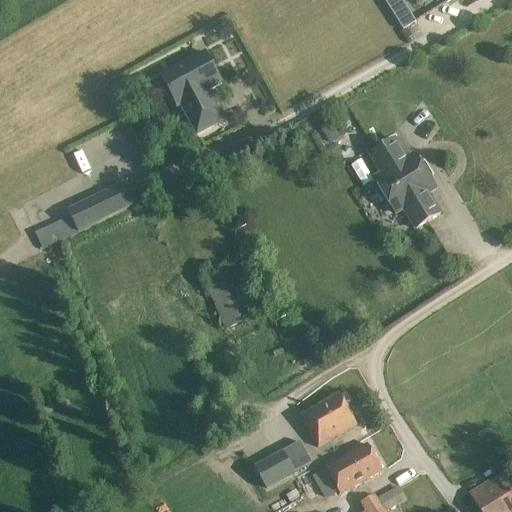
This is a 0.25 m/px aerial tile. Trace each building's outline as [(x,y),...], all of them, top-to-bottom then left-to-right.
[(391,0),(387,4),(404,31),(416,22),(402,0),(391,0)] [(222,86),(206,55),(162,79),(179,109),(182,107),(198,137),(223,123),(208,94),(222,86)] [(320,131),(331,148),(349,136),(338,120),(320,131)] [(395,142),(371,156),(383,177),(375,182),(385,199),(426,174),(416,157),(407,162),(395,142)] [(437,191),(426,174),(385,199),(396,216),(404,211),(417,231),(441,217),(428,196),(437,191)] [(122,187),(66,215),(68,219),(76,235),(132,207),(122,187)] [(205,285),(226,332),(260,318),(239,270),(205,285)] [(359,429),(340,396),(301,419),(320,451),(359,429)] [(283,452),(254,468),(267,491),(296,475),(295,474),(312,464),(300,443),(283,453),(283,452)] [(384,474),(368,447),(326,472),(339,494),(342,499),(384,474)] [(339,494),(326,472),(313,479),(326,501),(339,494)] [(511,511),(511,473),(493,485),(509,511),(511,511)] [(472,498),(480,511),(509,511),(493,485),(472,498)] [(391,493),(399,506),(407,502),(399,488),(391,493)] [(386,511),(375,496),(360,506),(364,511),(386,511)]
